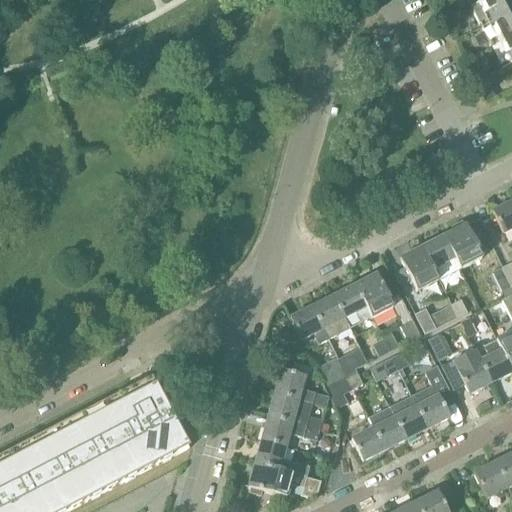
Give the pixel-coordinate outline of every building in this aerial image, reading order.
[(465,0),(502,71),(511,65),(511,1),(511,0),(465,0)] [(511,204),(492,215),(503,237),(511,232),(511,204)] [(465,227),(443,238),(460,271),(482,260),(465,227)] [(437,282),(460,271),(443,238),(421,249),(437,282)] [(421,249),(399,260),(416,293),(437,282),(421,249)] [(511,264),(501,270),(511,290),(511,264)] [(502,300),(511,295),(511,290),(501,270),(489,275),(502,300)] [(354,287),(371,320),(393,309),(377,276),(354,287)] [(332,299),(343,321),(355,315),(357,319),(368,322),(371,320),(354,287),(332,299)] [(511,295),(502,300),(501,301),(511,323),(511,322),(511,295)] [(332,299),(311,309),(322,331),(328,342),(348,331),(343,321),(332,299)] [(461,302),(450,307),(457,321),(467,315),(461,302)] [(435,332),(457,321),(450,307),(428,319),(435,332)] [(328,342),(322,331),(311,309),(289,320),(301,342),(311,337),(316,348),(328,342)] [(435,332),(428,319),(424,311),(413,317),(424,337),(435,332)] [(411,321),(398,328),(408,345),(420,339),(411,321)] [(469,321),(459,326),(465,339),(476,334),(469,321)] [(511,334),(505,338),(496,343),(511,374),(511,334)] [(391,337),(381,342),(388,355),(398,350),(391,337)] [(388,355),(381,342),(371,347),(378,360),(388,355)] [(475,352),(474,352),(490,385),(511,374),(496,343),(484,349),(484,348),(475,352)] [(337,362),(345,377),(354,372),(366,366),(358,351),(337,362)] [(468,396),(490,385),(474,352),(452,364),(452,365),(441,370),(452,393),(463,387),(468,396)] [(391,361),(397,374),(408,368),(401,355),(391,361)] [(346,379),(345,378),(345,377),(337,362),(336,360),(314,371),(324,390),(346,379)] [(387,379),(397,374),(391,361),(381,366),(387,379)] [(281,372),(274,396),(311,406),(325,410),(328,399),(301,392),(305,379),(309,380),(312,370),(294,365),(291,375),(281,372)] [(410,399),(426,431),(448,420),(443,409),(453,404),(436,369),(423,375),(430,389),(410,399)] [(362,387),(354,372),(345,377),(345,378),(346,379),(352,393),(362,387)] [(352,393),(346,379),(324,390),(335,412),(347,406),(342,397),(352,393)] [(129,392),(0,458),(0,511),(69,511),(188,451),(159,394),(158,394),(155,388),(133,399),(129,392)] [(311,407),(311,406),(274,396),(268,419),(292,426),(305,429),(319,433),(321,423),(307,419),(311,407)] [(426,431),(410,399),(389,409),(394,419),(405,441),(426,431)] [(367,420),(372,430),(384,452),(405,441),(394,419),(389,409),(367,420)] [(292,426),(268,419),(261,442),(285,449),(288,437),(316,444),(319,433),(305,429),(292,426)] [(361,464),(384,452),(372,430),(350,441),(361,464)] [(304,480),(306,480),(309,469),(281,462),(285,449),(261,442),(254,466),(304,480)] [(511,455),(494,464),(507,490),(511,487),(511,455)] [(486,501),(507,490),(494,464),(473,475),(486,501)] [(304,480),(254,466),(248,489),(249,490),(248,495),(260,498),(261,493),(285,500),(289,487),(301,490),(304,480)] [(301,490),(299,498),(308,500),(316,496),(320,484),(306,480),(304,480),(301,490)] [(446,511),(437,493),(415,504),(418,511),(446,511)]
